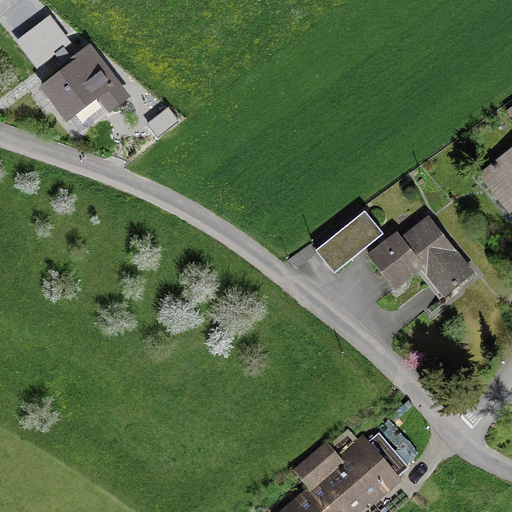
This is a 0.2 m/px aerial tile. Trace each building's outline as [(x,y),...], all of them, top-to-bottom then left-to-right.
[(64,75),(44,90),(65,118),(96,94),(108,109),(123,98),(86,49),(60,69),(64,75)] [(177,123),(168,113),(148,129),(156,139),(177,123)] [(511,149),(478,177),(497,200),(511,188),(511,149)] [(332,275),(381,235),(363,213),(314,253),(332,275)] [(399,242),(395,236),(367,258),(392,290),(430,260),(452,289),(470,275),(427,220),(399,242)] [(296,511),(347,511),(382,482),(375,475),(381,469),(391,480),(404,469),(377,436),(357,453),(352,448),(357,443),(345,430),(296,472),(309,487),(314,483),(321,491),(296,511)]
